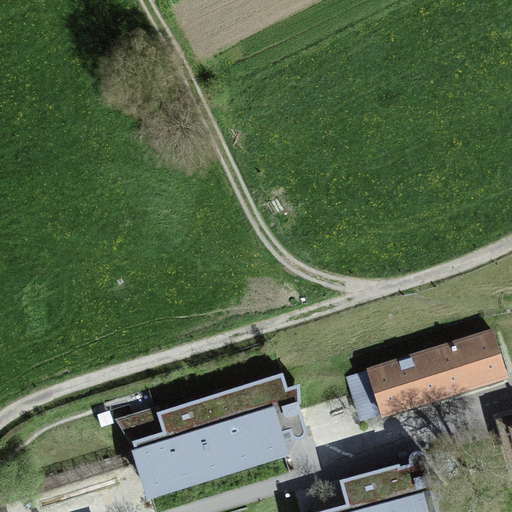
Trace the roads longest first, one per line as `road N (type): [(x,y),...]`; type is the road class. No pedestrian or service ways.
road 1 (track): [(511,242),(59,390),(0,418)]
road 2 (track): [(390,286),(323,279),(288,266),(256,226),(142,0)]
